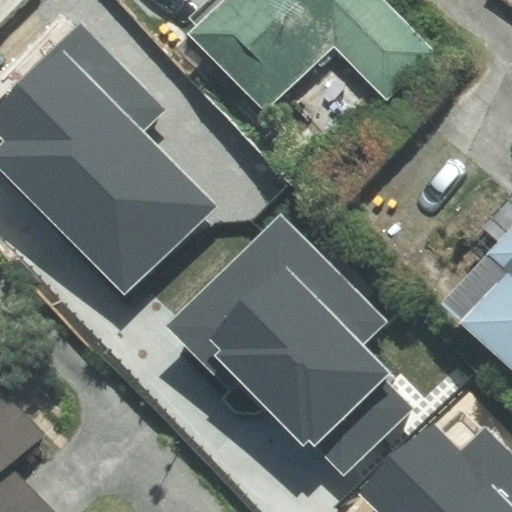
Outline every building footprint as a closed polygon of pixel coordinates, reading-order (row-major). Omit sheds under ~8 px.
[(393,0),(223,0),(204,19),(215,30),(209,37),(278,112),(344,48),(397,101),(446,53),(393,0)] [(0,150),(0,169),(123,288),(205,203),(135,135),(162,107),(82,30),(0,114),(0,139),(5,145),(0,150)] [(511,353),(511,212),(480,246),(497,262),(458,303),(511,353)] [(279,217),(171,322),(334,489),(419,406),(359,345),(382,322),(279,217)] [(0,511),(64,511),(23,466),(56,436),(0,374),(0,511)] [(427,423),(359,489),(381,511),(511,511),(511,461),(489,438),(465,462),(427,423)]
